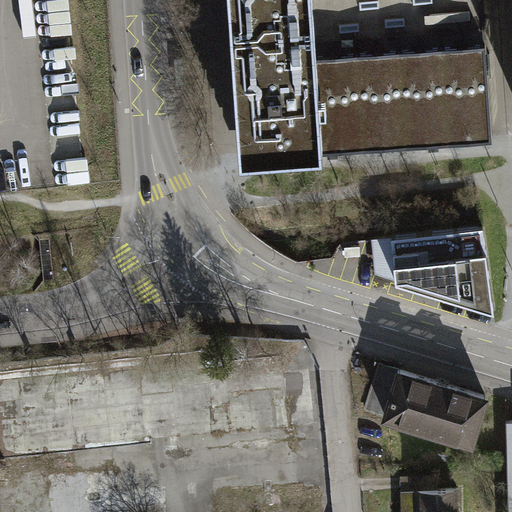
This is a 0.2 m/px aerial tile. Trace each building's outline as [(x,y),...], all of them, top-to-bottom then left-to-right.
[(240,137),(242,155),(332,148),(494,134),(482,0),(229,0),(235,80),(240,137)] [(481,226),(394,233),(398,277),(492,304),(481,226)] [(382,411),(471,439),(486,392),(397,364),(382,411)] [(0,463),(156,449),(149,375),(0,388),(0,463)] [(410,511),(459,511),(459,490),(411,489),(410,511)] [(266,498),(266,511),(303,511),(303,497),(266,498)]
